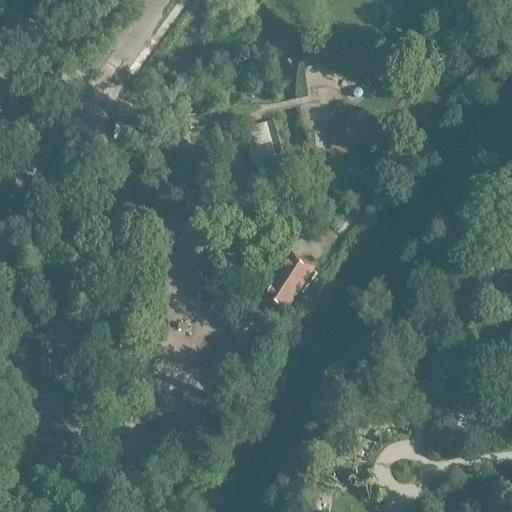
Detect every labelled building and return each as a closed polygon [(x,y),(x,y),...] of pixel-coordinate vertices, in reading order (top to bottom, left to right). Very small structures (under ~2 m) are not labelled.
[(332,131),(334,147),(350,153),(362,145),(362,129),(346,120),(332,131)] [(274,123),(246,130),(251,149),(248,150),(253,170),(257,169),(262,188),(290,181),(274,123)] [(277,281),(266,300),(286,313),(310,273),(290,260),(277,281)] [(30,370),(30,382),(31,382),(30,378),(52,378),(52,381),(53,381),(53,369),(74,369),(74,378),(85,377),(85,349),(53,349),(53,346),(30,346),(30,349),(0,348),(0,377),(9,378),(9,370),(30,370)] [(212,361),(211,367),(212,373),(216,378),(222,381),(228,381),(233,378),(237,373),(238,367),(237,361),(233,356),(228,354),(222,354),(216,356),(212,361)] [(80,422),(66,420),(55,429),(52,443),(61,455),(75,457),(87,448),(89,434),(80,422)] [(29,439),(15,437),(3,446),(1,460),(10,472),(24,474),(36,465),(38,451),(29,439)]
